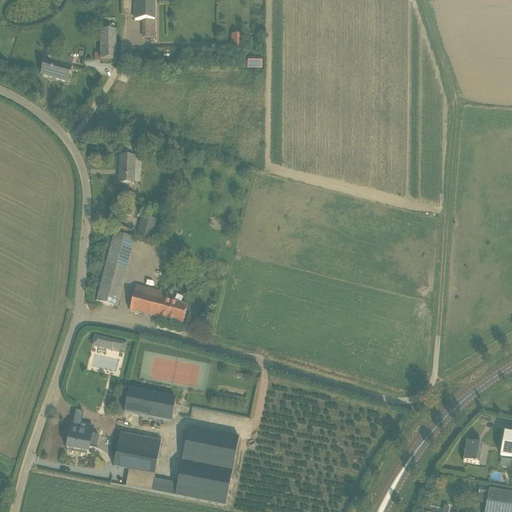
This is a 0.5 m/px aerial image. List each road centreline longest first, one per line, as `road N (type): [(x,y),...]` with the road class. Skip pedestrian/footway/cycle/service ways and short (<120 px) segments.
road 1 (track): [(422,0),(452,102),(435,373),(425,394),(384,399),(77,316)]
road 2 (unclassified): [(15,511),(77,316),(85,183),(68,141),(0,91)]
road 3 (tertiary): [(415,451),(469,395),(511,366)]
